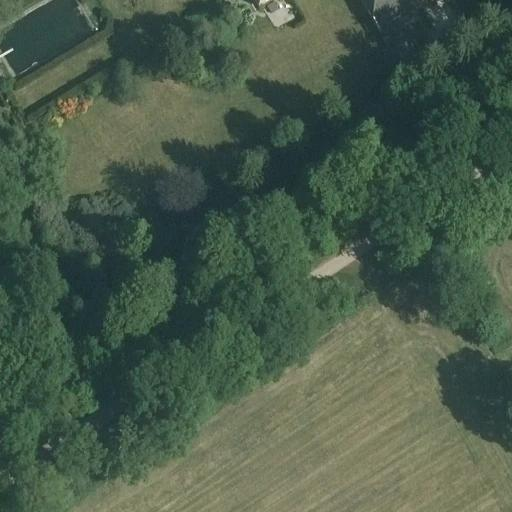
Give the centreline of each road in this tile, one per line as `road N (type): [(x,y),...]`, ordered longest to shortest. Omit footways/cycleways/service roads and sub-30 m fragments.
road 1 (track): [(511,148),(0,481)]
road 2 (track): [(100,415),(0,276)]
